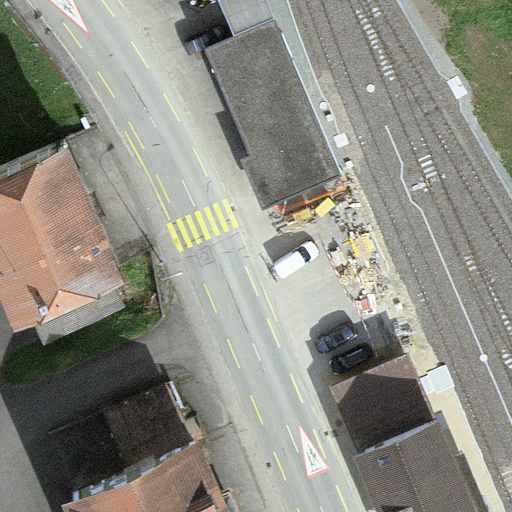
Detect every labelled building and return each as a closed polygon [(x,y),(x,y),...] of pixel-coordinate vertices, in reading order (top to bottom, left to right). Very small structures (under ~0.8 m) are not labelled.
[(339,174),(261,0),(235,0),(220,7),(235,40),(205,54),(251,157),(260,177),(268,192),(273,204),(339,174)] [(59,128),(0,152),(0,306),(113,261),(59,128)] [(260,177),(251,157),(240,162),(261,209),(273,204),(268,192),(260,177)] [(478,511),(456,458),(445,463),(405,363),(333,392),(381,511),(478,511)] [(213,511),(174,417),(49,469),(66,511),(213,511)]
